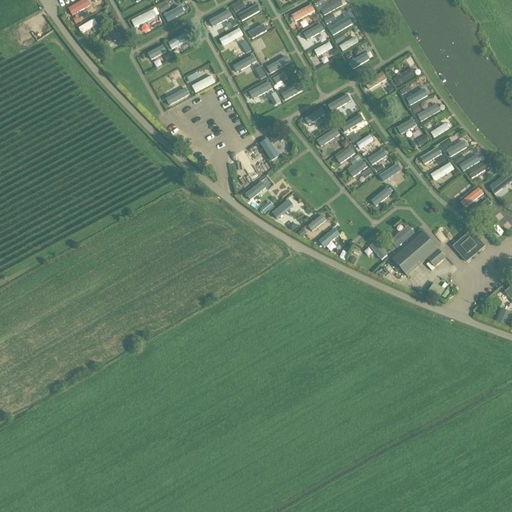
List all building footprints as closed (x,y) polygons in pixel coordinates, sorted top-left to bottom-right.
[(89,0),(84,0),(68,7),(72,16),(92,7),(89,0)] [(324,17),(344,6),(340,0),(320,0),(316,2),(324,17)] [(232,6),(235,12),(246,7),(243,1),(232,6)] [(167,2),(159,7),(163,13),(171,8),(167,2)] [(295,22),(316,11),(312,4),(292,15),(295,22)] [(238,14),(241,21),(261,12),(258,5),(238,14)] [(164,15),(167,21),(186,13),(183,7),(164,15)] [(157,8),(132,20),(135,27),(160,15),(157,8)] [(211,27),(226,22),(229,29),(238,26),(232,10),(208,19),(211,27)] [(309,24),(320,18),(316,11),(306,17),(309,24)] [(334,15),(324,21),(326,25),(337,19),(334,15)] [(350,18),(329,27),(332,35),(353,26),(350,18)] [(83,34),(98,24),(95,19),(79,28),(83,34)] [(322,24),(298,36),(305,50),(326,39),(323,33),(326,32),(322,24)] [(249,31),(252,39),(268,33),(265,25),(249,31)] [(224,46),(244,35),(241,28),(220,39),(224,46)] [(105,40),(118,37),(117,30),(104,33),(105,40)] [(173,50),(194,38),(190,30),(169,43),(173,50)] [(340,47),(343,52),(360,42),(356,37),(340,47)] [(247,40),(241,44),(247,54),(253,51),(247,40)] [(315,50),(318,56),(334,48),(331,42),(315,50)] [(234,46),(238,56),(245,54),(241,43),(234,46)] [(152,61),(168,52),(164,45),(148,53),(152,61)] [(354,70),(371,59),(366,52),(349,63),(354,70)] [(254,54),(233,66),(237,74),(258,62),(254,54)] [(200,62),(183,68),(185,74),(202,68),(200,62)] [(172,63),(154,75),(158,81),(176,69),(172,63)] [(261,66),(255,69),(261,80),(267,77),(261,66)] [(398,87),(418,76),(413,68),(394,79),(398,87)] [(394,70),(389,72),(393,79),(398,77),(394,70)] [(274,78),(276,84),(288,78),(285,72),(274,78)] [(365,84),(370,91),(388,79),(383,72),(365,84)] [(190,82),(201,78),(199,73),(188,77),(190,82)] [(196,92),(216,84),(214,77),(193,85),(196,92)] [(183,80),(166,90),(170,96),(187,86),(183,80)] [(250,91),(253,99),(274,90),(271,82),(250,91)] [(286,101),(300,93),(296,86),(282,94),(286,101)] [(403,95),(412,90),(410,86),(401,90),(403,95)] [(274,89),(267,93),(276,106),(283,102),(274,89)] [(425,89),(406,99),(410,106),(429,96),(425,89)] [(336,118),(353,110),(350,104),(353,103),(348,94),(329,104),(336,118)] [(417,115),(421,122),(442,111),(438,104),(417,115)] [(413,109),(416,115),(423,111),(419,105),(413,109)] [(307,125),(327,117),(323,109),(304,117),(307,125)] [(349,130),(365,121),(361,114),(345,123),(349,130)] [(318,121),(322,131),(332,127),(328,117),(318,121)] [(413,119),(397,128),(401,135),(418,126),(413,119)] [(447,123),(431,133),(435,138),(450,128),(447,123)] [(337,128),(317,140),(321,147),(341,135),(337,128)] [(357,144),(360,150),(375,140),(371,135),(357,144)] [(421,146),(430,141),(427,135),(418,141),(421,146)] [(272,162),(280,157),(268,139),(260,144),(272,162)] [(451,139),(441,143),(443,148),(453,145),(451,139)] [(452,158),(469,147),(465,140),(448,151),(452,158)] [(341,165),(357,154),(351,147),(336,158),(341,165)] [(424,165),(443,155),(439,148),(420,158),(424,165)] [(373,166),(388,156),(383,149),(368,159),(373,166)] [(438,165),(447,161),(444,155),(435,159),(438,165)] [(462,155),(454,161),(457,165),(465,159),(462,155)] [(459,165),(463,172),(482,161),(478,155),(459,165)] [(353,178),(369,167),(365,161),(349,171),(353,178)] [(487,161),(468,174),(472,179),(491,167),(487,161)] [(397,163),(384,173),(388,179),(402,169),(397,163)] [(451,163),(431,175),(435,181),(455,169),(451,163)] [(371,169),(362,172),(364,177),(373,175),(371,169)] [(510,174),(499,181),(505,188),(511,182),(511,172),(510,174)] [(376,176),(361,187),(367,195),(382,184),(376,176)] [(464,176),(446,191),(452,197),(470,182),(464,176)] [(393,186),(402,182),(399,177),(390,182),(393,186)] [(251,201),(267,187),(262,181),(246,195),(251,201)] [(466,209),(485,194),(480,187),(461,202),(466,209)] [(377,208),(393,195),(388,188),(371,201),(377,208)] [(479,205),(483,211),(493,205),(489,199),(479,205)] [(289,200),(273,213),(277,219),(294,205),(289,200)] [(271,202),(261,209),(265,214),(275,206),(271,202)] [(323,215),(309,227),(314,232),(327,220),(323,215)] [(398,249),(416,233),(408,225),(391,241),(398,249)] [(326,248),(341,234),(335,227),(320,241),(326,248)] [(435,268),(445,259),(423,234),(393,260),(407,277),(427,260),(435,268)] [(478,253),(484,247),(474,235),(456,251),(466,263),(472,257),(469,253),(474,248),(478,253)] [(377,241),(371,245),(381,261),(388,256),(377,241)] [(436,303),(444,290),(434,283),(426,296),(436,303)] [(496,323),(496,324),(505,328),(506,326),(510,317),(500,313),(496,323)]
